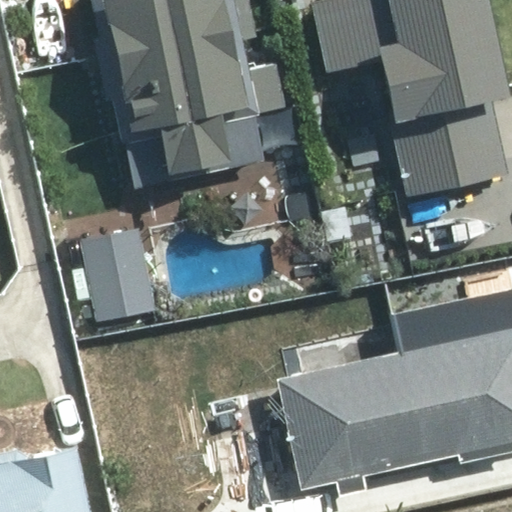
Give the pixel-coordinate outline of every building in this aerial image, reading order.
[(255,72),(239,0),(94,0),(123,130),(53,145),(69,224),(132,210),(139,188),(270,159),(259,113),(290,106),(281,66),(255,72)] [(307,0),(336,128),(378,119),(395,195),(511,169),(511,148),(480,3),(466,6),(465,0),(307,0)] [(231,370),(221,325),(146,341),(156,388),(137,392),(149,450),(227,433),(214,373),(231,370)] [(511,331),(407,355),(431,462),(497,448),(499,461),(511,458),(511,331)] [(369,475),(431,462),(407,355),(286,382),(310,489),(344,480),(346,495),(372,490),(369,475)] [(0,471),(0,511),(95,511),(82,453),(0,471)]
